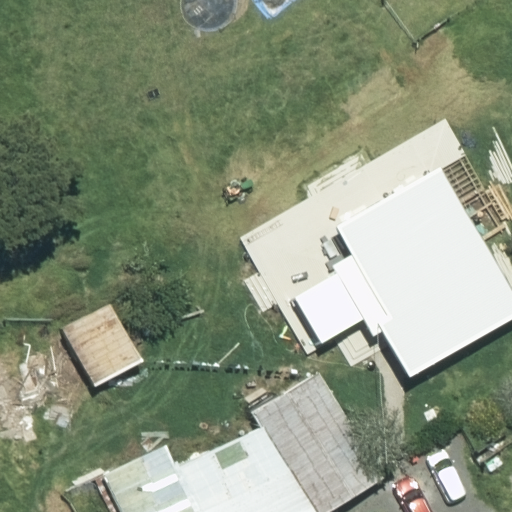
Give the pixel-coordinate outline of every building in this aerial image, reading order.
[(511,316),(511,294),(452,187),(443,171),(343,228),(362,263),(350,270),(408,375),(511,316)] [(218,203),(162,233),(202,308),(259,278),(218,203)] [(105,298),(62,327),(101,387),(144,358),(105,298)] [(112,511),(316,511),(375,481),(322,380),(291,397),(275,366),(151,432),(159,448),(96,482),(112,511)] [(405,453),(414,448),(457,425),(435,386),(384,414),(405,453)]
